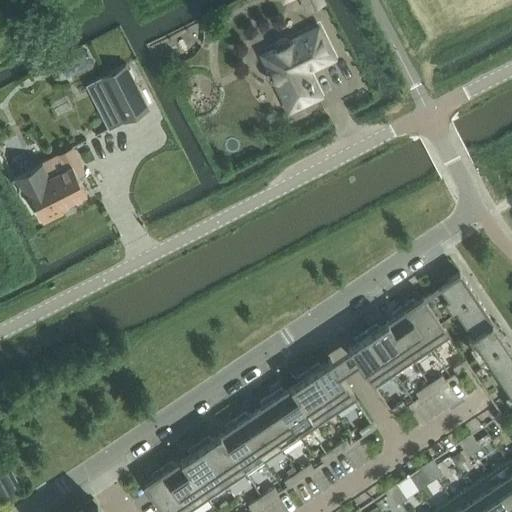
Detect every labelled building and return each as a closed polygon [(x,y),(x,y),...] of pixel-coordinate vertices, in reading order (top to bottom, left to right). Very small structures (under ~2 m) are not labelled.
[(280,0),(283,4),(290,0),(300,0),(306,11),(327,1),(326,0),(280,0)] [(268,68),(266,72),(266,76),(268,79),(271,81),(275,82),(278,81),(291,107),(317,94),(306,71),(308,68),(331,56),(318,30),(292,42),(289,40),(286,38),(282,38),(279,40),(276,43),(276,46),(277,50),(276,50),(276,51),(272,65),(270,66),(271,66),(268,68)] [(126,64),(102,75),(124,120),(148,108),(126,64)] [(74,150),(49,163),(47,159),(16,176),(23,190),(26,189),(43,221),(61,211),(64,210),(62,206),(87,192),(75,170),(82,166),(74,150)] [(482,355),(486,353),(506,339),(460,272),(423,296),(440,321),(441,321),(457,310),(473,333),(469,336),(482,355)] [(441,321),(440,321),(423,296),(416,302),(414,300),(404,306),(432,348),(451,336),(441,321)] [(432,348),(404,306),(394,313),(395,315),(388,320),(414,360),(432,348)] [(414,360),(388,320),(379,326),(378,324),(367,331),(395,373),(414,360)] [(376,386),(395,373),(367,331),(357,338),(358,340),(349,347),(376,386)] [(486,353),(491,360),(511,346),(506,339),(486,353)] [(511,348),(511,346),(491,360),(511,391),(511,348)] [(454,367),(457,372),(458,373),(470,364),(466,358),(454,367)] [(309,370),(338,412),(358,398),(357,398),(331,359),(321,365),(320,363),(309,370)] [(331,359),(357,398),(358,398),(331,359)] [(292,385),(319,425),(338,412),(309,370),(299,377),(301,379),(292,385)] [(429,383),(433,389),(447,380),(443,374),(429,383)] [(433,389),(429,383),(416,392),(421,398),(433,389)] [(273,395),(301,437),(319,425),(292,385),(285,389),(284,387),(273,395)] [(256,409),(283,449),(301,437),(273,395),(263,402),(264,404),(256,409)] [(391,409),(395,415),(407,406),(403,400),(391,409)] [(237,419),(265,461),(283,449),(256,409),(248,414),(247,412),(237,419)] [(511,426),(502,411),(496,415),(506,430),(511,426)] [(220,433),(247,473),(265,461),(237,419),(227,426),(228,428),(220,433)] [(360,430),(364,435),(377,427),(373,421),(360,430)] [(465,436),(475,451),(481,447),(471,432),(465,436)] [(200,444),(228,485),(247,473),(220,433),(212,439),(210,437),(200,444)] [(475,451),(465,436),(459,440),(469,455),(475,451)] [(334,447),(338,453),(351,444),(347,438),(334,447)] [(182,458),(209,498),(228,485),(200,444),(190,451),(191,453),(182,458)] [(338,453),(334,447),(321,456),(325,462),(338,453)] [(163,468),(191,510),(209,498),(182,458),(175,464),(173,462),(163,468)] [(427,462),(437,476),(443,472),(433,458),(427,462)] [(511,467),(508,461),(490,473),(511,505),(511,467)] [(298,471),(302,477),(315,468),(311,462),(298,471)] [(437,476),(427,462),(421,465),(431,480),(437,476)] [(165,511),(188,511),(191,510),(163,468),(153,475),(154,477),(146,483),(165,511)] [(302,477),(298,471),(285,480),(289,486),(302,477)] [(511,511),(511,505),(490,473),(471,486),(488,511),(511,511)] [(391,486),(401,500),(407,496),(397,482),(391,486)] [(401,500),(391,486),(386,490),(396,504),(401,500)] [(488,511),(471,486),(452,498),(461,511),(488,511)] [(262,495),(266,501),(279,492),(275,487),(262,495)] [(266,501),(262,495),(249,504),(253,510),(266,501)] [(434,510),(435,511),(461,511),(452,498),(434,510)]
